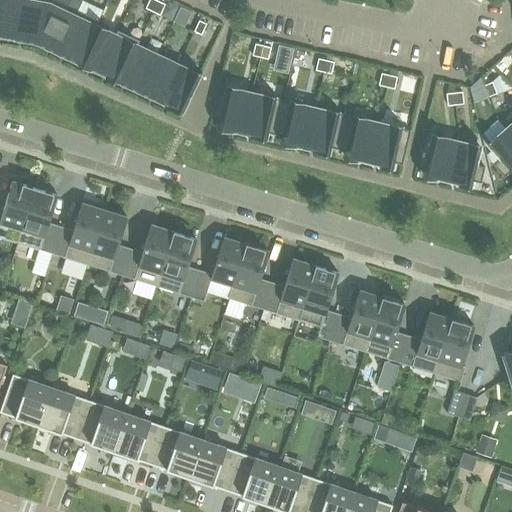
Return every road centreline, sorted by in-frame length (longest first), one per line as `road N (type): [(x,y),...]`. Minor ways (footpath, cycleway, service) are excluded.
road 1 (residential): [(0,122),(505,277),(511,270)]
road 2 (residential): [(274,0),(417,34),(431,28),(445,0)]
